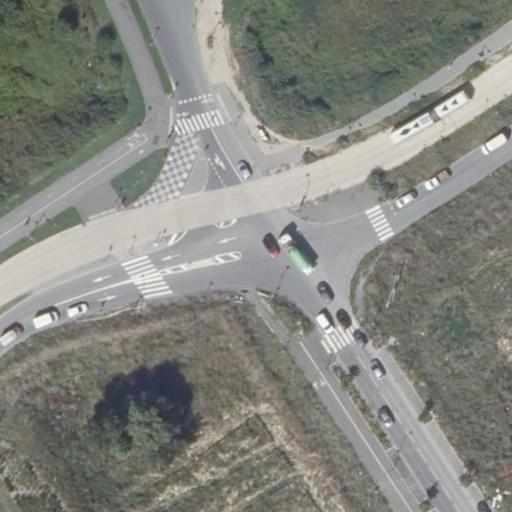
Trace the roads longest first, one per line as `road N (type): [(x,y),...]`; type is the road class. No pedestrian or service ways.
road 1 (unclassified): [(290,250),(460,511)]
road 2 (unclassified): [(0,335),(91,290),(290,250)]
road 3 (unclassified): [(290,250),(379,225),(511,146)]
road 4 (residential): [(160,0),(206,121),(250,198)]
